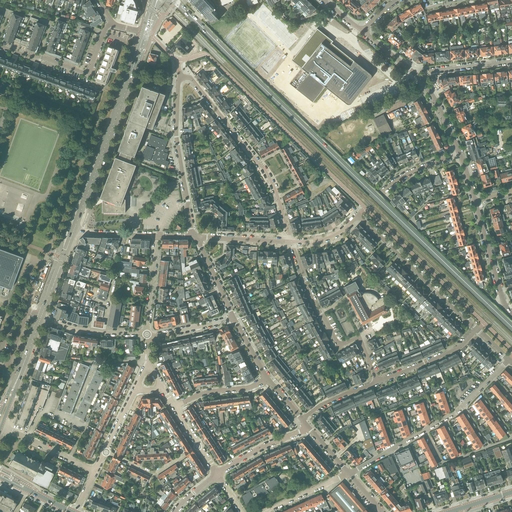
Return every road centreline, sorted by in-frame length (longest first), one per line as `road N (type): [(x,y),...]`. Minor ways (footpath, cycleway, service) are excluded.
road 1 (secondary): [(174,0),(511,331)]
road 2 (residential): [(290,242),(332,237),(358,215),(477,329)]
road 3 (tertiary): [(73,231),(144,33)]
road 4 (residential): [(180,78),(192,79),(261,166),(290,242)]
road 5 (residential): [(377,382),(358,337),(339,346),(290,242)]
road 6 (residential): [(192,236),(176,140),(180,78)]
road 7 (residential): [(112,22),(87,74),(0,43)]
